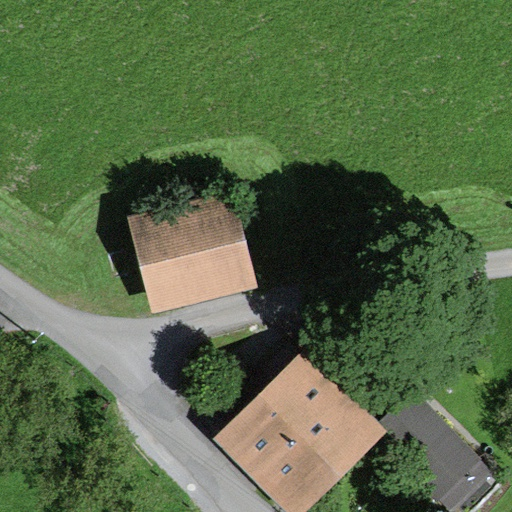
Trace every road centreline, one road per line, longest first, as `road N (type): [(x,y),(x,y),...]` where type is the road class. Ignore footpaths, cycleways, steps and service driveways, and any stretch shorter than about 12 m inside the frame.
road 1 (residential): [(511,261),(190,325),(121,380)]
road 2 (residential): [(121,380),(256,511)]
road 3 (residential): [(0,286),(121,380)]
